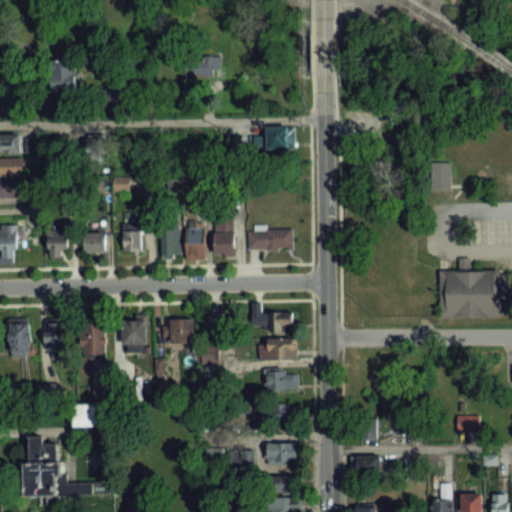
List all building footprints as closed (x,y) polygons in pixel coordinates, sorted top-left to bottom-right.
[(52,51),(51,97),(77,97),(77,51),(52,51)] [(294,127),(267,127),(267,149),(294,149),(294,127)] [(36,134),(0,134),(0,152),(36,152),(36,134)] [(0,196),(28,196),(28,178),(24,178),(24,157),(0,157),(0,196)] [(450,187),(450,184),(450,162),(432,162),(432,187),(450,187)] [(359,173),(369,175),(371,167),(361,165),(359,173)] [(511,191),(511,174),(503,174),(503,191),(511,191)] [(215,253),(235,253),(235,218),(215,218),(215,253)] [(163,257),(180,257),(180,221),(163,221),(163,257)] [(0,262),(17,262),(17,224),(0,223),(0,262)] [(187,226),(187,258),(206,258),(206,226),(187,226)] [(143,228),(124,228),(124,251),(143,251),(143,228)] [(294,249),(294,228),(249,228),(249,249),(294,249)] [(69,229),(47,229),(47,256),(69,256),(69,229)] [(85,232),(85,252),(108,252),(108,232),(85,232)] [(438,315),(438,269),(463,268),(498,268),(498,271),(505,271),(505,298),(498,298),(499,314),(438,315)] [(253,306),(253,333),(294,333),(294,312),(261,312),(261,306),(253,306)] [(9,354),(31,354),(31,318),(9,318),(9,354)] [(64,350),(64,319),(48,319),(48,350),(64,350)] [(124,351),(148,351),(148,320),(124,320),(124,351)] [(195,343),(195,320),(166,320),(166,343),(195,343)] [(107,322),(83,322),(83,355),(107,355),(107,322)] [(297,340),(259,340),(259,360),(297,360),(297,340)] [(299,370),(267,370),(267,389),(299,389),(299,370)] [(271,424),(297,424),(297,403),(271,403),(271,424)] [(75,426),(97,426),(97,404),(75,404),(75,426)] [(377,410),(359,410),(359,440),(377,440),(377,410)] [(457,414),(457,429),(479,429),(479,414),(457,414)] [(64,503),(37,503),(37,494),(21,494),(21,459),(27,459),(27,435),(57,434),(57,442),(59,442),(59,472),(65,472),(65,482),(109,481),(109,492),(64,493),(64,503)] [(267,440),(267,463),(299,463),(299,440),(267,440)] [(255,466),(253,452),(230,454),(231,469),(255,466)] [(357,454),(357,476),(382,476),(382,454),(357,454)] [(270,476),(270,492),(297,492),(297,476),(270,476)] [(459,493),(459,511),(483,511),(483,493),(459,493)] [(509,511),(509,493),(492,493),(492,511),(509,511)]
